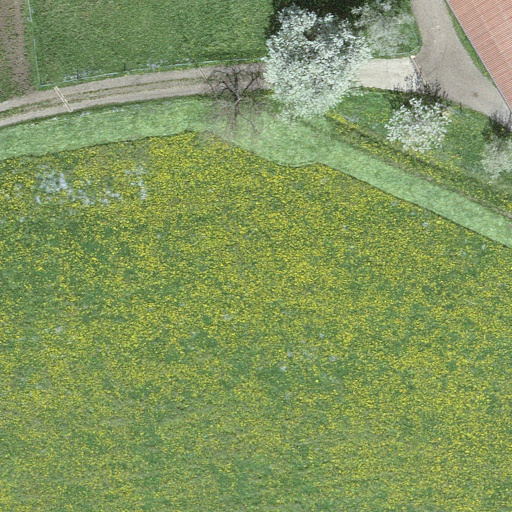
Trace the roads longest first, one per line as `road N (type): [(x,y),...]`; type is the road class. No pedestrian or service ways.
road 1 (track): [(445,73),(328,69),(223,79),(38,104),(0,117)]
road 2 (track): [(223,79),(511,209)]
road 3 (track): [(427,0),(445,73),(511,114)]
